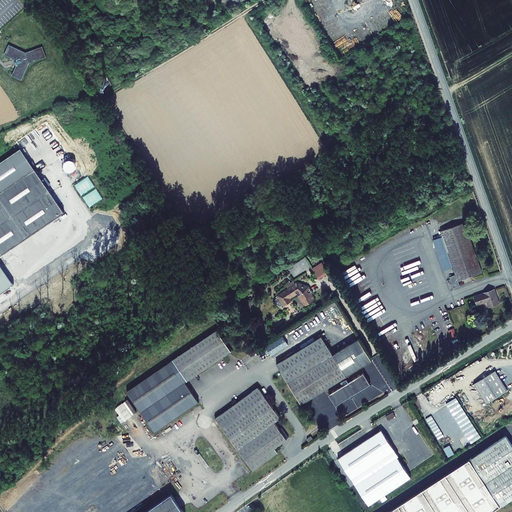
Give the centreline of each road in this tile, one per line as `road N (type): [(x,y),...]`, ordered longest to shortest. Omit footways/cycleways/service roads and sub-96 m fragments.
road 1 (unclassified): [(222,511),(511,324)]
road 2 (tertiary): [(511,279),(413,0)]
road 3 (track): [(265,0),(109,92)]
